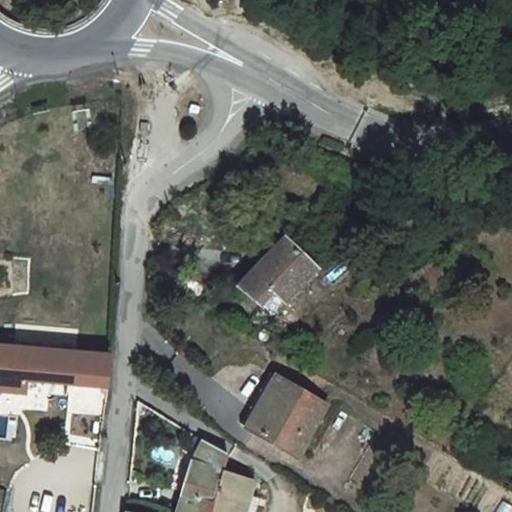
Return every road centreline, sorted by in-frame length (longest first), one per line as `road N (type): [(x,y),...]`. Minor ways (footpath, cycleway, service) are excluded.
road 1 (unclassified): [(232,63),(243,102),(144,202),(112,511)]
road 2 (tertiary): [(511,138),(426,143),(353,126),(232,63)]
road 3 (tertiary): [(110,38),(232,63)]
